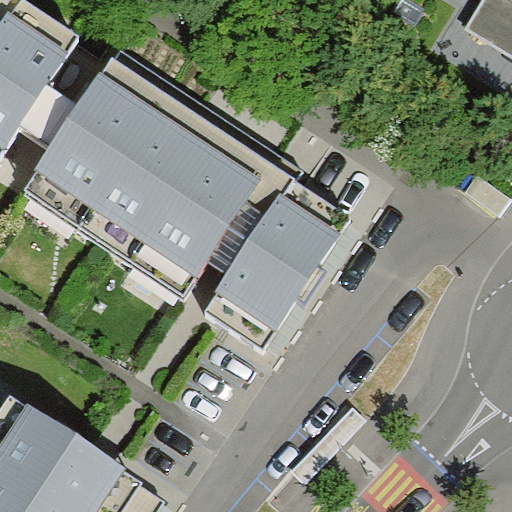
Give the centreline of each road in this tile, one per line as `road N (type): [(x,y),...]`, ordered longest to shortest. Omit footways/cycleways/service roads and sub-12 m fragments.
road 1 (primary): [(511,383),(379,511)]
road 2 (tertiary): [(400,511),(511,392)]
